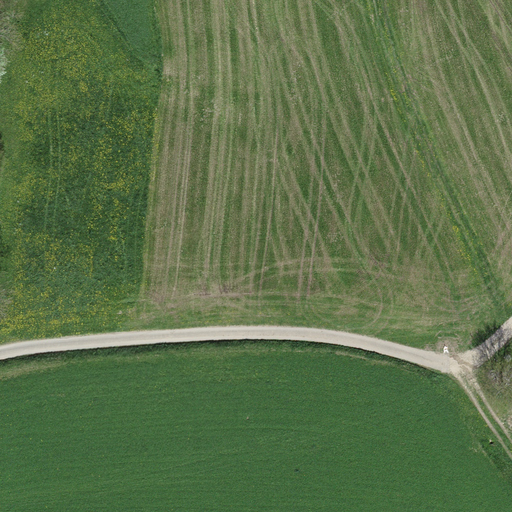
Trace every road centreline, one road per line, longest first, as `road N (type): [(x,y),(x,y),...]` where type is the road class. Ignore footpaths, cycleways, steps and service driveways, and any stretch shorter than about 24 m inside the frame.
road 1 (track): [(0,355),(151,337),(311,335),(450,365),(487,354),(511,326)]
road 2 (track): [(377,0),(420,139),(511,314)]
